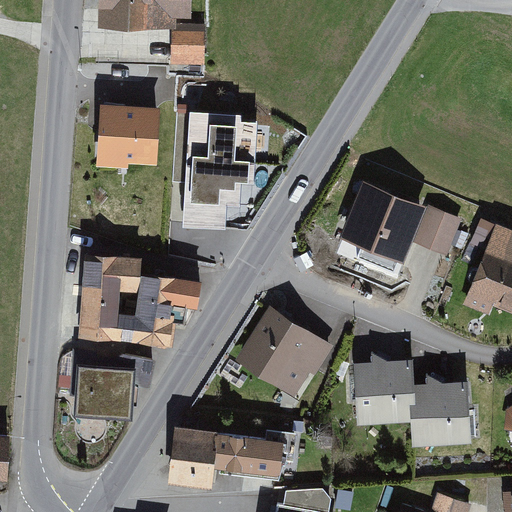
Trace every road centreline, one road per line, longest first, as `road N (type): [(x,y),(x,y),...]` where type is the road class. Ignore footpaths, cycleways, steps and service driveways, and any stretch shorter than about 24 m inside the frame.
road 1 (tertiary): [(95,511),(416,0)]
road 2 (tertiary): [(64,0),(36,435),(46,476),(75,511)]
